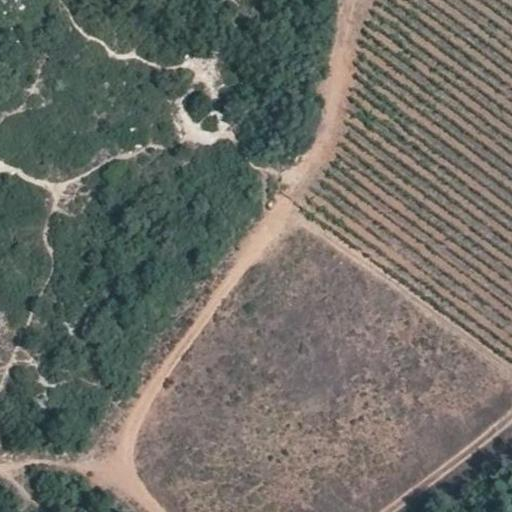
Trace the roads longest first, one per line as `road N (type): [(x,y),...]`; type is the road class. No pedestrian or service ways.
road 1 (track): [(148,511),(118,474),(131,426),(304,186)]
road 2 (track): [(304,186),(511,382)]
road 3 (track): [(396,511),(511,431)]
